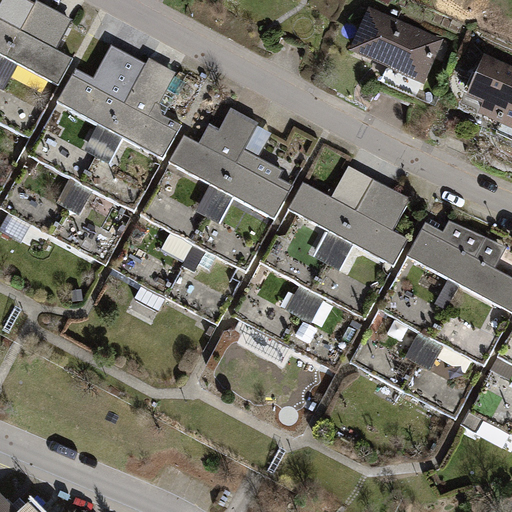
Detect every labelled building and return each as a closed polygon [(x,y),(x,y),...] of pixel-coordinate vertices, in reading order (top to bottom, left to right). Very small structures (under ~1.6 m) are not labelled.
[(0,8),(4,0),(0,0),(0,88),(5,92),(17,71),(55,91),(72,61),(53,52),(69,23),(34,4),(18,34),(0,23),(0,8)] [(444,43),(369,12),(350,58),(388,74),(382,87),(416,101),(421,89),(425,90),(444,43)] [(146,67),(110,48),(92,81),(76,73),(58,107),(97,131),(86,152),(109,165),(120,144),(160,164),(179,127),(161,118),(158,108),(175,76),(149,62),(146,67)] [(511,72),(485,61),(466,104),(483,111),(480,118),(511,132),(511,72)] [(0,88),(0,131),(29,147),(46,114),(5,92),(0,88)] [(257,126),(230,111),(218,132),(208,127),(198,146),(183,138),(167,169),(199,186),(188,208),(227,229),(239,206),(273,224),(291,190),(278,183),(282,175),(242,154),(257,126)] [(86,152),(45,130),(27,162),(68,184),(57,204),(80,216),(91,195),(133,218),(149,187),(109,165),(86,152)] [(0,204),(17,170),(0,159),(0,204)] [(57,204),(16,182),(0,210),(0,214),(7,218),(0,230),(0,236),(20,247),(30,229),(106,270),(122,240),(80,216),(57,204)] [(410,204),(373,184),(356,215),(303,186),(288,215),(320,232),(308,255),(341,272),(353,250),(393,272),(409,244),(393,236),(410,204)] [(188,208),(156,191),(140,222),(192,249),(181,269),(194,276),(204,257),(245,279),(262,247),(227,229),(188,208)] [(504,252),(449,223),(443,235),(425,226),(405,263),(448,285),(437,307),(452,315),(463,293),(511,318),(511,281),(494,272),(504,252)] [(308,255),(273,236),(255,269),(298,292),(286,314),(308,326),(322,300),(366,324),(382,294),(341,272),(308,255)] [(181,269),(130,241),(111,275),(140,291),(134,302),(158,314),(165,301),(216,328),(233,296),(194,276),(181,269)] [(437,307),(392,285),(375,317),(417,339),(405,361),(430,374),(442,351),(484,373),(501,341),(452,315),(437,307)] [(286,314),(246,293),(232,319),(254,331),(245,349),(282,368),(290,352),(338,377),(353,349),(308,326),(286,314)] [(511,330),(460,428),(476,437),(483,425),(511,440),(511,330)] [(405,361),(364,339),(349,368),(457,425),(473,396),(430,374),(405,361)] [(0,511),(13,511),(0,498),(0,511)]
